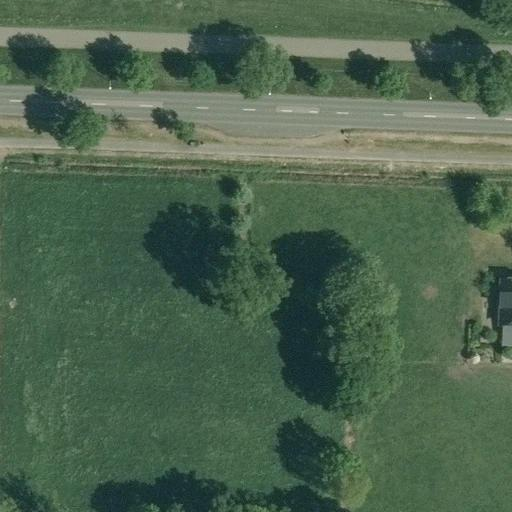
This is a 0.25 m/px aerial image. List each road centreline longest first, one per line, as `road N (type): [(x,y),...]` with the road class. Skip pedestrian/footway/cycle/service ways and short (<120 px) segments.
road 1 (unclassified): [(511,59),(0,39)]
road 2 (tertiary): [(511,121),(0,102)]
